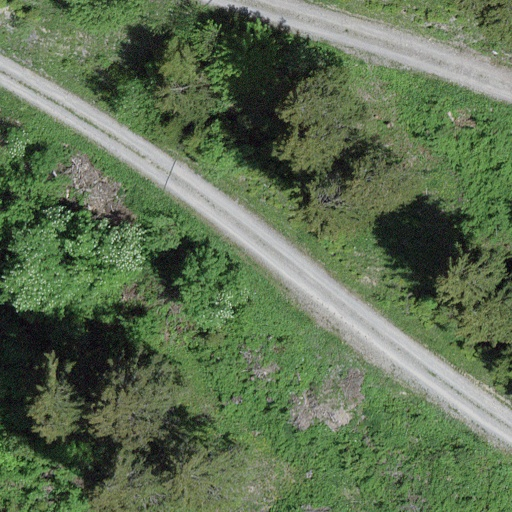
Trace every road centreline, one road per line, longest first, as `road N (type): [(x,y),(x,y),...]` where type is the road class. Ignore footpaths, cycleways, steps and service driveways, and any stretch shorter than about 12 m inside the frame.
road 1 (track): [(0,70),(132,151),(511,421)]
road 2 (track): [(242,0),(511,90)]
